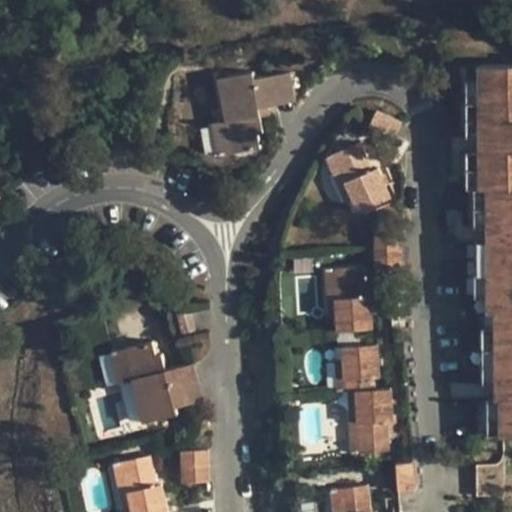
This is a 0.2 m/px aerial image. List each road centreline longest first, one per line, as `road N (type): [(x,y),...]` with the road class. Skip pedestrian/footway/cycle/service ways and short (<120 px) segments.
road 1 (residential): [(233,235),(261,222),(321,144),(342,95),(376,84),(416,101),(431,122),(425,183),(446,511)]
road 2 (residential): [(0,282),(77,199),(129,193),(172,201),(211,236),(233,235)]
road 3 (residential): [(239,511),(235,365)]
road 4 (residential): [(235,365),(233,235)]
